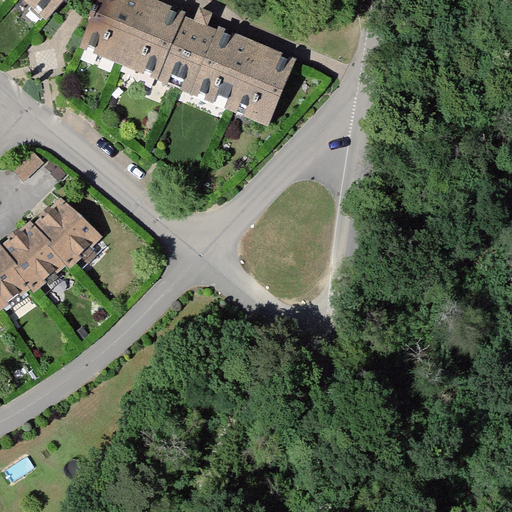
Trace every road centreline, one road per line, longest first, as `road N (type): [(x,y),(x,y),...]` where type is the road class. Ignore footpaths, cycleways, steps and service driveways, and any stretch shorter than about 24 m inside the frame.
road 1 (residential): [(374,75),(336,345)]
road 2 (residential): [(211,257),(80,375),(0,425)]
road 3 (residential): [(374,75),(211,257)]
road 4 (residential): [(23,115),(211,257)]
road 5 (track): [(310,343),(229,421),(190,511)]
road 6 (residential): [(336,345),(310,511)]
road 7 (residential): [(211,257),(310,343),(336,345)]
